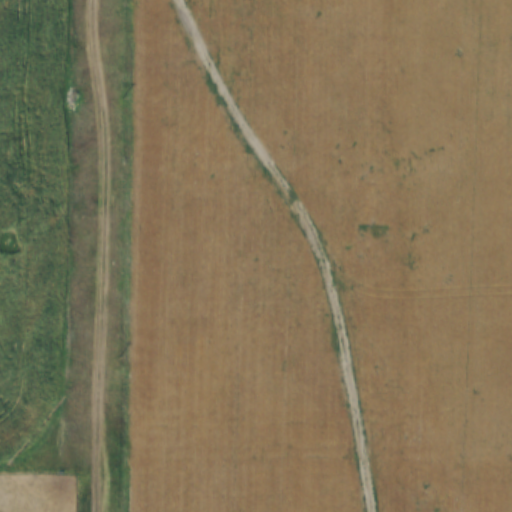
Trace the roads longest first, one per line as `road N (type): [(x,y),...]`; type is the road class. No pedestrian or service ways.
road 1 (track): [(372,511),(353,376),(316,238),(234,121),(171,0)]
road 2 (track): [(103,511),(118,176),(107,0)]
